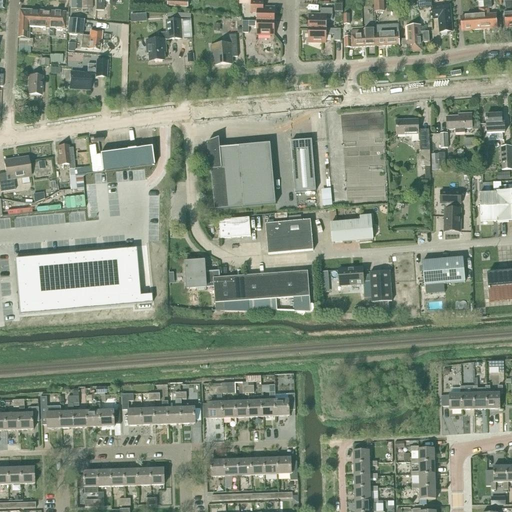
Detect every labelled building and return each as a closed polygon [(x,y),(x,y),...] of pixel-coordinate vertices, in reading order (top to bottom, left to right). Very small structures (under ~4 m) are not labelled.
[(91,10),(91,0),(70,0),(70,10),(91,10)] [(95,0),(95,11),(103,11),(103,0),(95,0)] [(373,0),(374,13),(384,12),(382,0),(373,0)] [(418,0),(419,9),(431,8),(430,0),(418,0)] [(482,2),(481,0),(474,0),(475,3),(478,2),(479,15),(460,17),(461,31),(485,29),(483,2),(482,2)] [(489,14),(488,9),(491,9),(490,0),(481,0),(482,2),(483,2),(485,29),(497,28),(496,14),(489,14)] [(503,11),(503,14),(505,28),(511,26),(511,0),(511,1),(511,0),(504,0),(505,11),(503,11)] [(274,22),(274,8),(263,8),(263,2),(251,1),(250,14),(257,14),(257,22),(274,22)] [(452,32),(450,10),(449,5),(432,7),(433,21),(438,20),(439,33),(452,32)] [(320,15),(308,15),(308,29),(326,29),(326,20),(332,20),(332,9),(320,9),(320,15)] [(26,39),(26,28),(48,29),(49,12),(26,11),(18,11),(17,39),(26,39)] [(53,29),(64,30),(65,24),(66,24),(66,17),(67,13),(49,12),(48,29),(48,37),(52,37),(53,29)] [(69,20),(67,34),(82,36),(84,21),(69,20)] [(167,33),(159,34),(159,40),(147,41),(148,54),(150,54),(150,62),(164,61),(164,53),(165,53),(165,40),(182,39),(181,20),(167,21),(167,33)] [(242,33),(248,33),(249,27),(256,27),(256,36),(274,36),(274,22),(257,22),(242,21),(242,29),(242,33)] [(398,25),(386,26),(387,46),(399,46),(398,35),(398,25)] [(374,29),(375,47),(387,46),(386,26),(375,26),(375,29),(374,29)] [(425,27),(420,27),(420,26),(406,27),(407,35),(398,35),(399,46),(399,45),(408,44),(408,52),(421,51),(421,43),(428,42),(428,32),(425,32),(425,27)] [(308,43),(326,43),(326,35),(334,35),(334,41),(340,41),(340,29),(326,29),(308,29),(308,43)] [(363,47),(375,47),(374,29),(363,30),(363,47)] [(363,47),(363,30),(350,31),(351,33),(344,34),(345,48),(363,47)] [(100,51),(102,32),(91,31),(90,37),(82,36),(80,49),(88,50),(100,51)] [(215,55),(215,66),(232,65),(231,58),(238,57),(236,34),(229,35),(230,45),(211,46),(212,55),(215,55)] [(51,65),(63,65),(63,57),(54,56),(54,39),(49,39),(51,65)] [(19,42),(18,54),(30,54),(31,42),(19,42)] [(49,58),(41,57),(40,69),(49,69),(49,58)] [(90,90),(90,75),(95,75),(95,78),(106,78),(107,62),(96,62),(96,65),(88,65),(87,74),(70,74),(70,89),(90,90)] [(28,76),(27,96),(42,96),(43,77),(28,76)] [(464,115),(464,117),(446,117),(447,131),(455,130),(455,134),(464,134),(464,130),(472,129),(472,114),(464,115)] [(486,134),(504,134),(503,125),(501,125),(500,115),(485,115),(486,134)] [(429,130),(418,130),(418,120),(396,121),(396,136),(411,135),(412,142),(419,142),(420,167),(429,167),(429,130)] [(440,134),(441,149),(448,148),(448,134),(440,134)] [(270,145),(239,147),(219,149),(219,139),(207,143),(209,170),(210,170),(214,210),(275,205),(270,145)] [(295,193),(315,191),(311,141),(290,142),(295,193)] [(73,169),(75,169),(72,149),(69,149),(69,146),(57,148),(59,165),(68,164),(70,179),(75,179),(73,169)] [(500,148),(502,171),(511,170),(511,155),(511,148),(500,148)] [(153,149),(100,155),(102,172),(155,167),(153,149)] [(30,177),(27,158),(3,162),(5,174),(0,174),(0,192),(15,190),(13,180),(30,177)] [(445,210),(444,232),(460,233),(461,207),(452,207),(452,204),(461,204),(461,192),(441,192),(441,204),(446,204),(446,210),(445,210)] [(480,195),(481,224),(498,223),(498,224),(511,223),(511,192),(497,193),(497,194),(480,195)] [(43,194),(33,196),(34,205),(45,201),(43,194)] [(331,224),(333,244),(373,241),(371,217),(361,218),(361,222),(331,224)] [(249,219),(219,221),(221,240),(251,237),(249,219)] [(268,256),(291,253),(313,251),(310,221),(265,226),(268,256)] [(135,254),(17,265),(21,315),(153,303),(152,291),(138,292),(135,254)] [(465,284),(463,260),(423,263),(425,287),(465,284)] [(204,262),(185,263),(187,290),(213,288),(212,279),(219,279),(218,272),(204,273),(204,262)] [(339,270),(340,286),(364,285),(363,283),(363,269),(339,270)] [(487,275),(489,302),(511,300),(511,272),(490,274),(488,274),(487,275)] [(219,279),(212,279),(213,288),(215,315),(250,316),(278,314),(277,300),(309,297),(307,273),(219,279)] [(370,274),(370,276),(363,276),(363,283),(371,283),(372,304),(392,303),(390,273),(370,274)] [(503,374),(503,362),(489,362),(489,369),(498,369),(498,374),(503,374)] [(247,393),(247,384),(247,377),(234,377),(234,384),(235,394),(247,393)] [(211,390),(216,390),(216,394),(222,394),(222,384),(211,384),(211,390)] [(222,384),(222,394),(227,394),(235,394),(234,384),(222,384)] [(449,411),(462,411),(462,395),(464,394),(464,387),(459,387),(459,395),(448,395),(448,406),(449,411)] [(462,411),(475,410),(474,394),(477,394),(477,387),(472,387),(472,394),(464,394),(462,395),(462,411)] [(474,394),(475,410),(487,410),(487,394),(489,394),(489,387),(485,387),(485,394),(477,394),(474,394)] [(487,394),(487,410),(499,410),(498,394),(502,394),(502,387),(497,387),(497,394),(489,394),(487,394)] [(222,403),(222,394),(217,395),(217,403),(209,403),(210,419),(223,419),(222,403)] [(289,416),(289,411),(295,410),(294,395),(288,395),(288,400),(275,401),(276,417),(289,416)] [(47,397),(41,397),(42,425),(48,425),(48,429),(61,429),(60,413),(47,413),(47,397)] [(168,425),(181,424),(181,408),(181,400),(175,400),(176,408),(168,408),(168,425)] [(262,401),(249,402),(249,418),(263,417),(262,401)] [(262,401),(263,417),(276,417),(275,401),(262,401)] [(155,425),(168,425),(168,408),(168,402),(162,402),(162,409),(154,409),(155,425)] [(223,419),(236,418),(236,402),(222,403),(223,419)] [(236,402),(236,418),(249,418),(249,402),(236,402)] [(100,411),(100,403),(94,403),(94,412),(87,412),(88,428),(101,427),(100,411)] [(28,408),(26,414),(19,414),(19,430),(33,429),(32,421),(39,421),(39,407),(32,408),(28,408)] [(181,408),(181,424),(195,424),(194,408),(181,408)] [(128,426),(142,425),(141,409),(128,410),(128,426)] [(142,425),(155,425),(154,409),(141,409),(142,425)] [(100,411),(101,427),(114,427),(114,411),(100,411)] [(60,413),(61,429),(74,428),(74,412),(60,413)] [(87,412),(74,412),(74,428),(88,428),(87,412)] [(6,430),(19,430),(19,414),(6,415),(6,430)] [(353,444),(353,465),(369,465),(369,467),(376,467),(376,463),(369,463),(369,452),(366,452),(366,444),(353,444)] [(418,452),(418,460),(419,463),(434,463),(434,450),(418,450),(417,447),(410,447),(410,452),(418,452)] [(291,465),(290,459),(277,460),(278,476),(291,475),(291,482),(298,482),(297,465),(291,465)] [(251,461),(252,477),(265,476),(264,460),(251,461)] [(264,460),(265,476),(278,476),(277,460),(264,460)] [(419,463),(418,460),(411,460),(411,465),(418,465),(418,472),(419,472),(419,475),(435,475),(434,463),(419,463)] [(238,461),(225,462),(225,478),(225,490),(230,489),(232,487),(233,477),(238,477),(238,461)] [(238,477),(252,477),(251,461),(238,461),(238,477)] [(212,478),(225,478),(225,462),(211,462),(212,478)] [(369,465),(353,465),(354,478),(370,477),(370,480),(377,479),(377,475),(369,475),(369,467),(369,465)] [(507,484),(511,483),(511,467),(506,468),(506,484),(503,484),(503,491),(507,491),(507,484)] [(21,469),(21,485),(35,484),(34,468),(21,469)] [(485,472),(486,486),(491,486),(491,492),(495,492),(495,484),(503,484),(506,484),(506,468),(493,468),(493,472),(485,472)] [(0,485),(8,485),(8,469),(0,469),(0,485)] [(8,485),(21,485),(21,469),(8,469),(8,485)] [(163,470),(150,471),(151,487),(163,486),(163,470)] [(111,488),(125,488),(124,471),(111,472),(111,488)] [(125,488),(138,487),(137,471),(124,471),(125,488)] [(151,487),(150,471),(137,471),(138,487),(151,487)] [(85,489),(98,488),(98,472),(84,473),(85,489)] [(98,472),(98,488),(111,488),(111,472),(98,472)] [(412,477),(412,485),(419,485),(419,488),(435,487),(435,475),(419,475),(419,472),(418,472),(412,473),(412,477)] [(370,477),(354,478),(354,490),(370,490),(370,492),(377,492),(377,487),(370,488),(370,480),(370,477)] [(435,500),(435,487),(419,488),(419,485),(412,485),(412,490),(419,489),(419,500),(435,500)] [(370,490),(354,490),(354,503),(370,502),(370,505),(377,504),(377,500),(370,500),(370,492),(370,490)] [(491,498),(491,507),(505,507),(505,498),(491,498)] [(370,502),(354,503),(354,511),(370,511),(370,505),(370,502)]
